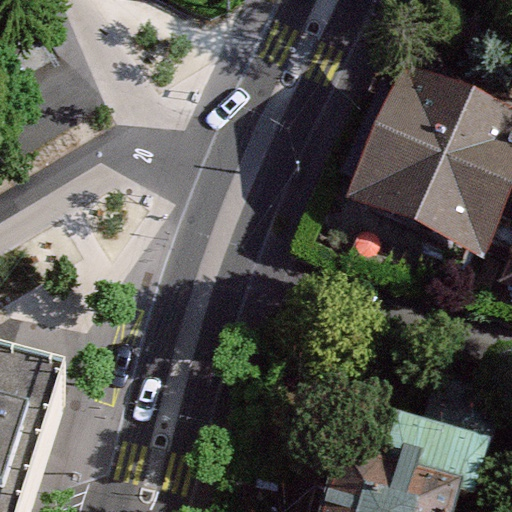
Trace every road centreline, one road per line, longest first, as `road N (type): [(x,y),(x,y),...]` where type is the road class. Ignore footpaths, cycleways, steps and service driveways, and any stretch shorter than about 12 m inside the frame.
road 1 (residential): [(210,265),(511,349)]
road 2 (residential): [(238,194),(115,157),(0,228)]
road 3 (secondary): [(210,265),(143,511)]
road 4 (secondary): [(328,0),(238,194)]
road 5 (unknown): [(181,177),(89,66)]
